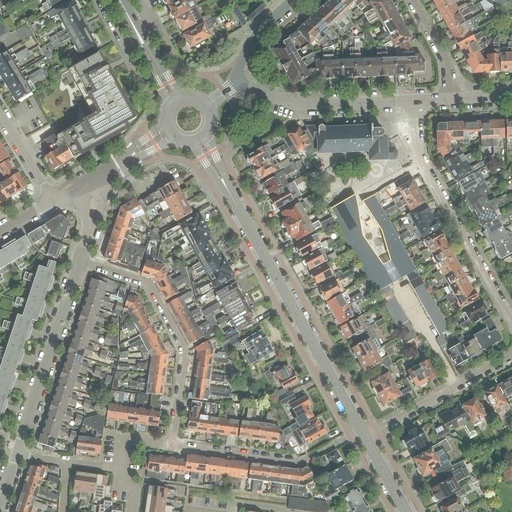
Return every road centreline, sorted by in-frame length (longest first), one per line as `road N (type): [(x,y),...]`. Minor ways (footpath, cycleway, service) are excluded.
road 1 (residential): [(511,322),(414,150),(412,100)]
road 2 (secondary): [(362,433),(242,217)]
road 3 (residential): [(79,259),(150,283),(186,350),(173,443)]
road 4 (tertiary): [(16,452),(79,259)]
road 5 (residential): [(173,443),(296,463),(362,433)]
road 6 (residential): [(511,354),(362,433)]
